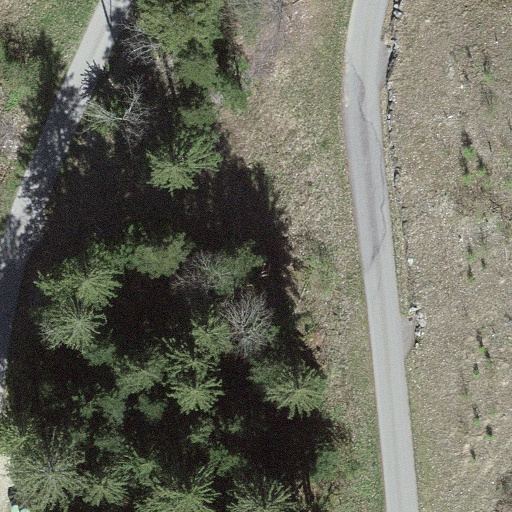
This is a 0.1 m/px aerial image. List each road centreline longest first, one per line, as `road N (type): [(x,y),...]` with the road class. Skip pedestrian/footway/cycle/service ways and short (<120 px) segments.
road 1 (track): [(374,0),(360,106),(403,511)]
road 2 (track): [(0,315),(40,179),(117,0)]
